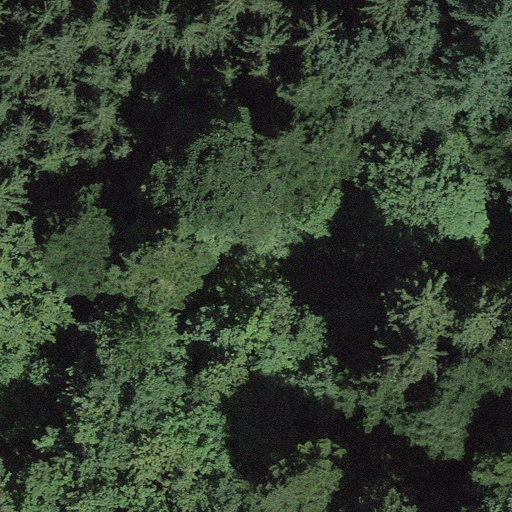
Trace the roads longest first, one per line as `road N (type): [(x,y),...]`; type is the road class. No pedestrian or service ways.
road 1 (track): [(0,282),(231,255),(403,224),(452,282),(511,382)]
road 2 (track): [(280,0),(403,224)]
